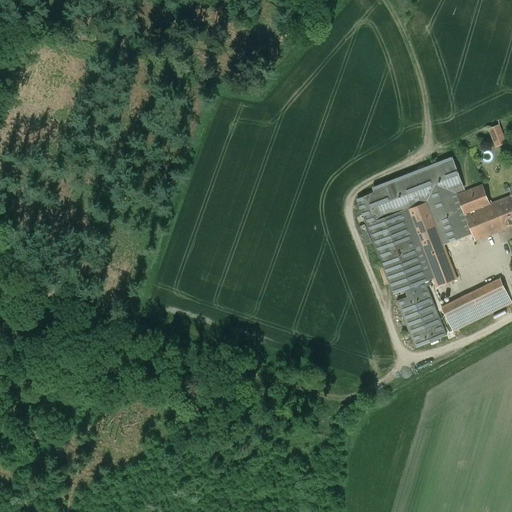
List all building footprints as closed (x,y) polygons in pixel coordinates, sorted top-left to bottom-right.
[(504,141),(499,126),(490,129),(495,144),(504,141)] [(452,158),(373,189),(375,193),(376,193),(400,258),(383,265),(394,294),(405,289),(405,288),(424,280),(426,286),(431,284),(429,279),(434,277),(425,253),(408,209),(427,202),(443,245),(466,236),(450,194),(464,188),(452,158)] [(511,195),(490,204),(482,185),(464,192),(457,195),(475,240),(511,225),(511,195)] [(400,258),(376,193),(375,193),(357,200),(382,265),(383,265),(400,258)] [(443,245),(427,202),(408,209),(425,253),(443,245)] [(443,245),(425,253),(434,277),(438,286),(456,279),(443,245)] [(500,279),(442,308),(451,326),(509,297),(500,279)] [(427,288),(397,301),(416,348),(447,335),(427,288)] [(509,297),(451,326),(453,330),(511,302),(509,297)]
